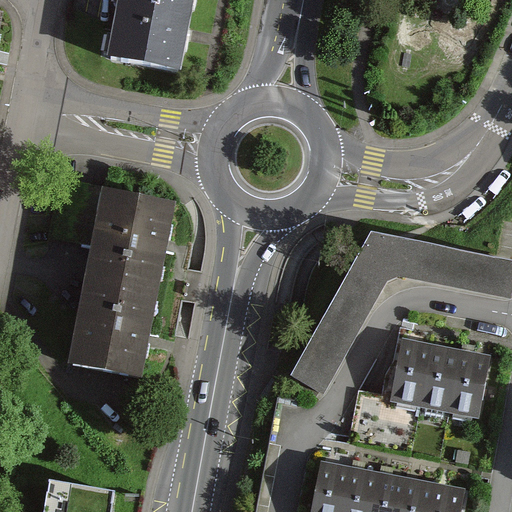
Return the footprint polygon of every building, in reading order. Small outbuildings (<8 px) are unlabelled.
[(191,35),(197,0),(119,0),(108,63),(183,77),(191,35)] [(0,58),(10,14),(0,11),(0,58)] [(179,203),(62,180),(50,238),(93,247),(87,276),(162,291),(179,203)] [(511,258),(374,230),(297,376),(330,393),(394,272),(511,295),(511,258)] [(144,381),(162,291),(87,276),(69,366),(144,381)] [(434,348),(406,343),(395,403),(422,408),(434,348)] [(462,353),(434,348),(422,408),(450,414),(462,353)] [(490,359),(462,353),(450,414),(478,419),(490,359)] [(351,511),(359,473),(331,467),(321,511),(351,511)] [(381,511),(388,479),(359,473),(351,511),(381,511)] [(410,511),(417,485),(388,479),(381,511),(410,511)] [(114,511),(118,495),(52,483),(46,511),(114,511)] [(440,511),(445,491),(417,485),(410,511),(440,511)] [(470,511),(474,497),(445,491),(440,511),(470,511)]
